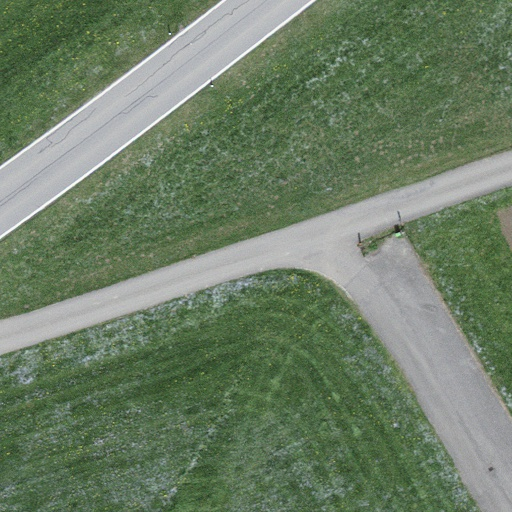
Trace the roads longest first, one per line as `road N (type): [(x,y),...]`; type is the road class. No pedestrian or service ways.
road 1 (unclassified): [(0,332),(511,167)]
road 2 (secondary): [(0,203),(267,0)]
road 3 (track): [(341,224),(500,511)]
